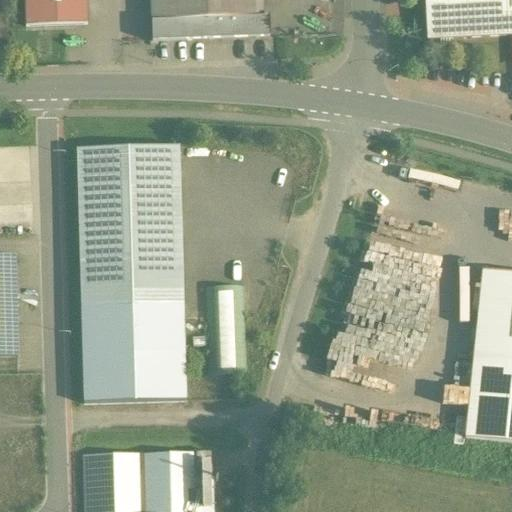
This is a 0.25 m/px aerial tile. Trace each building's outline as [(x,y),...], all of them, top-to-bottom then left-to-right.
[(86,0),(24,0),(25,29),(87,27),(86,0)] [(150,0),(152,44),(268,40),(267,19),(262,19),(260,0),(150,0)] [(511,0),(423,0),(426,43),(511,38),(511,0)] [(177,149),(75,152),(82,407),(184,404),(177,149)] [(14,259),(0,259),(0,360),(17,360),(14,259)] [(511,276),(480,273),(471,362),(511,365),(511,276)] [(239,294),(209,297),(215,380),(246,378),(239,294)] [(511,365),(471,362),(463,442),(511,447),(511,365)] [(210,511),(209,455),(83,459),(84,511),(210,511)]
